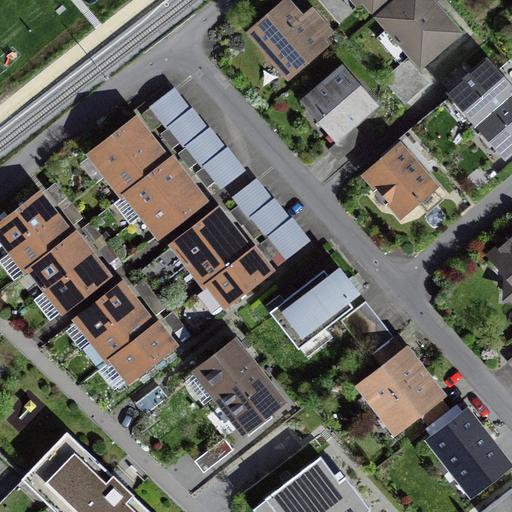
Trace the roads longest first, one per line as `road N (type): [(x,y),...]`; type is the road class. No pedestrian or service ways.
road 1 (residential): [(180,42),(400,284)]
road 2 (residential): [(0,333),(193,511)]
road 3 (residential): [(180,42),(0,183)]
road 4 (track): [(149,0),(0,116)]
road 5 (residential): [(400,284),(511,417)]
road 6 (residential): [(400,284),(511,185)]
